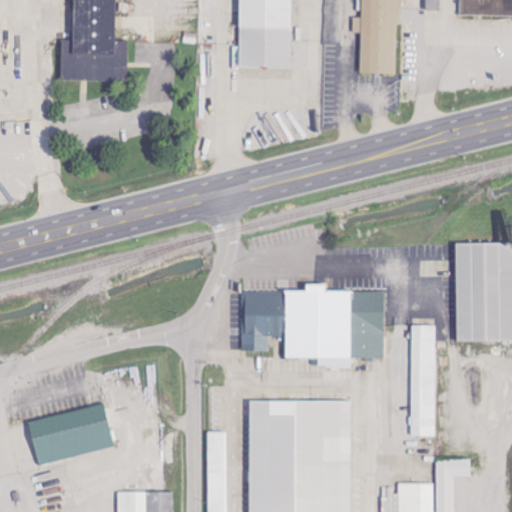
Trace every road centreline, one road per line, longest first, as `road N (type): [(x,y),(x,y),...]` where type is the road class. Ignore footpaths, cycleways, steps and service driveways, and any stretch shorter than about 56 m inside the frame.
road 1 (primary): [(240,189),(511,120)]
road 2 (primary): [(0,249),(240,189)]
road 3 (residential): [(0,372),(147,337),(193,336)]
road 4 (residential): [(193,511),(193,336)]
road 5 (residential): [(193,336),(222,265),(222,194)]
